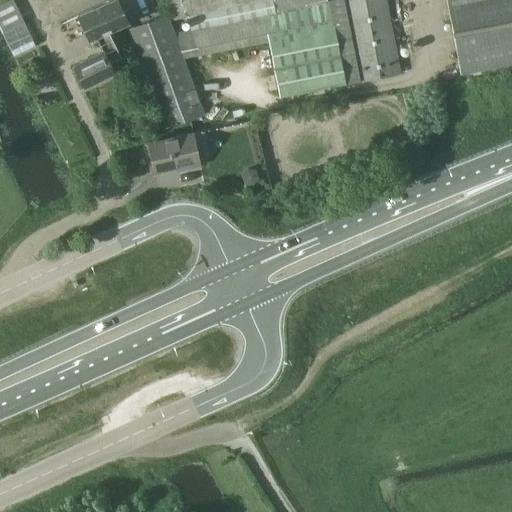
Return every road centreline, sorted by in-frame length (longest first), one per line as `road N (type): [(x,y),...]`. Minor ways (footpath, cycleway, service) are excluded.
road 1 (tertiary): [(0,496),(248,383),(265,352),(247,304)]
road 2 (secondary): [(511,152),(231,269)]
road 3 (secondary): [(247,304),(511,186)]
road 4 (tertiary): [(231,269),(217,237),(196,218),(170,217),(0,294)]
road 5 (secondary): [(0,413),(247,304)]
road 6 (secondary): [(231,269),(0,373)]
